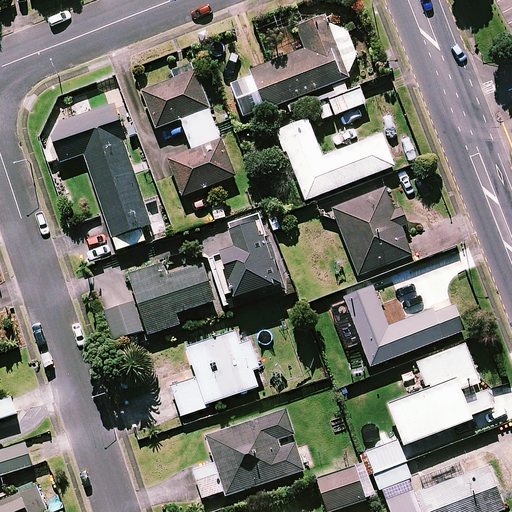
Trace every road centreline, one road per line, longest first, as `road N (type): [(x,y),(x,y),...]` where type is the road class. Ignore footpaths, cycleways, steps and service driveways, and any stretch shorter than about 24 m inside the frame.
road 1 (residential): [(118,511),(0,156)]
road 2 (tertiary): [(413,0),(511,250)]
road 3 (residential): [(173,0),(0,68)]
